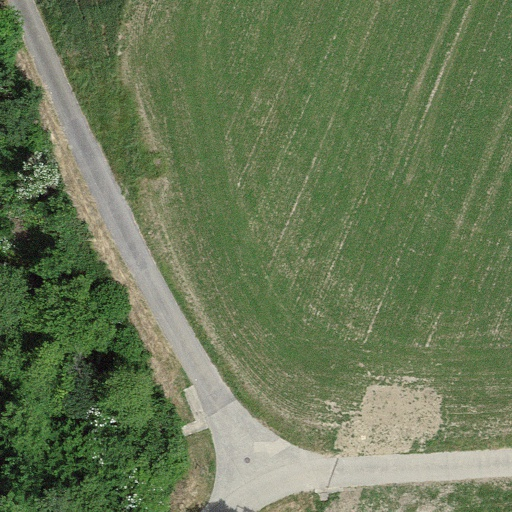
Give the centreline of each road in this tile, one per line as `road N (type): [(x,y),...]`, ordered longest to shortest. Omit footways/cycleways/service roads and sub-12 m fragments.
road 1 (track): [(259,481),(29,0)]
road 2 (unclassified): [(511,454),(259,481),(221,511)]
